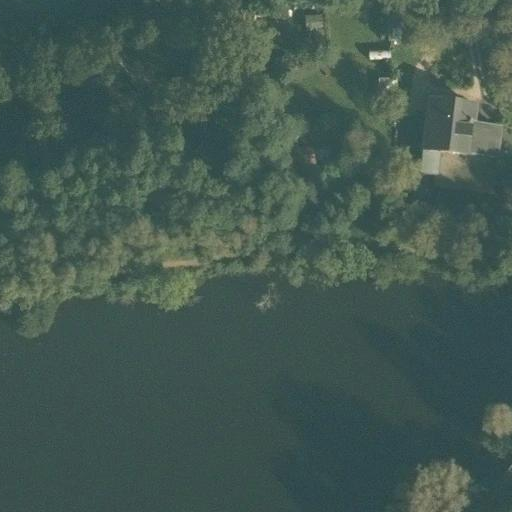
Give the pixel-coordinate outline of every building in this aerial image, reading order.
[(431,105),(425,154),(439,156),(496,162),(499,131),(472,128),(474,110),(431,105)] [(278,157),(283,174),(312,165),(307,149),(278,157)] [(423,177),(435,179),(439,156),(425,154),(423,177)] [(496,162),(439,156),(435,179),(434,188),(492,195),(496,162)] [(421,187),(434,188),(435,179),(423,177),(421,187)]
